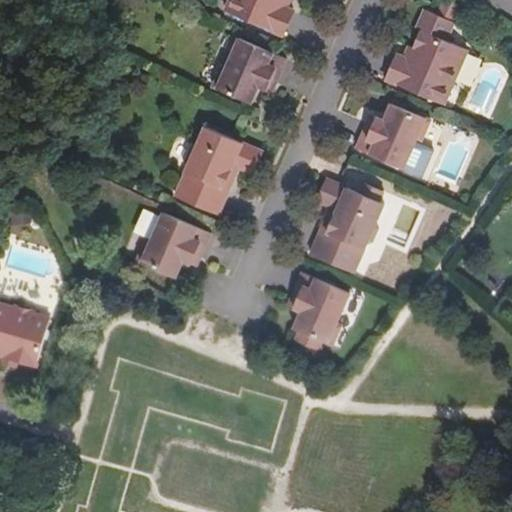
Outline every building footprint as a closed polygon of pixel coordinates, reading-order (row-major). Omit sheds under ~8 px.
[(231,0),(227,10),(284,35),(295,10),(289,8),(285,6),(287,0),(231,0)] [(424,30),(432,12),(426,9),(418,28),(424,30)] [(388,80),(446,104),(469,50),(448,41),(456,22),(432,12),(424,30),(416,48),(414,47),(409,59),(405,57),(399,55),(388,80)] [(240,38),(227,69),(222,67),(214,86),(252,103),(260,86),(267,89),(270,81),(276,84),(287,58),(240,38)] [(405,57),(409,59),(414,47),(410,46),(405,57)] [(270,81),(267,89),(273,92),(276,84),(270,81)] [(405,168),(418,137),(423,139),(431,120),(393,103),(386,120),(378,117),(375,125),(369,123),(358,148),(405,168)] [(375,125),(378,117),(372,115),(369,123),(375,125)] [(188,160),(190,165),(177,195),(220,214),(231,188),(229,187),(235,172),(232,171),(234,165),(238,166),(255,173),(264,151),(207,126),(199,145),(193,147),(188,160)] [(355,273),(369,243),(374,241),(379,228),(377,223),(385,204),(328,179),(318,201),(335,209),(338,210),(336,216),(332,215),(326,229),(323,228),(312,254),(355,273)] [(165,212),(151,243),(146,241),(138,261),(177,277),(184,260),(191,263),(195,255),(201,258),(212,233),(165,212)] [(195,255),(191,263),(197,266),(201,258),(195,255)] [(342,325),(337,323),(351,292),(304,272),(293,297),(299,300),(295,308),(303,311),(295,328),(334,345),(342,325)] [(289,305),(295,308),(299,300),(293,297),(289,305)] [(37,365),(51,318),(35,313),(35,312),(14,306),(14,307),(0,302),(0,354),(5,356),(18,360),(37,365)] [(18,360),(5,356),(4,361),(17,365),(18,360)]
